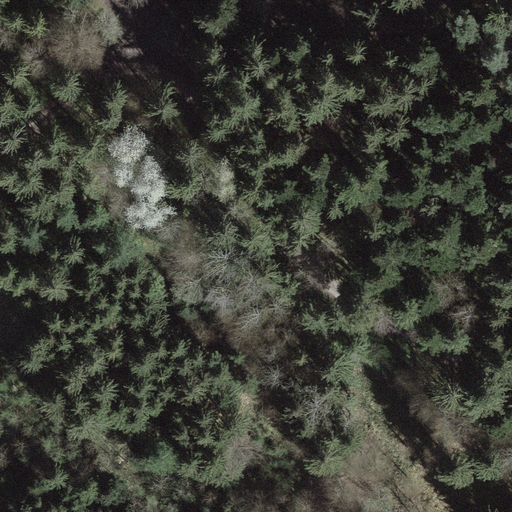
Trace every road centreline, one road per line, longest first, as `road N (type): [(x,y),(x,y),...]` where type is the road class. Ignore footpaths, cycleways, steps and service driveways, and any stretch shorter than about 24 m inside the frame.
road 1 (track): [(511,363),(380,321),(309,268),(274,230),(156,43)]
road 2 (track): [(437,0),(388,27),(272,21),(156,43)]
road 3 (track): [(156,43),(52,106),(0,153)]
